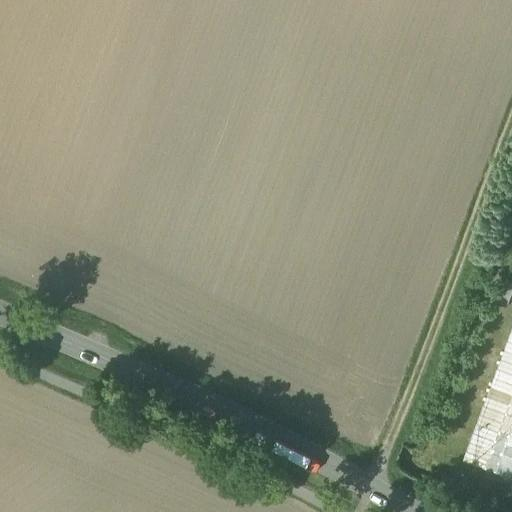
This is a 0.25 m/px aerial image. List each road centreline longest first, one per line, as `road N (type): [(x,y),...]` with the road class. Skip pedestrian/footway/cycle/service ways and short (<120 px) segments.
road 1 (secondary): [(407,511),(191,398),(0,316)]
road 2 (track): [(368,489),(511,109)]
